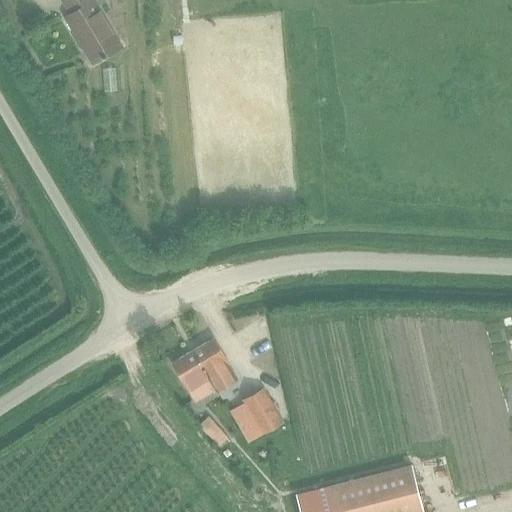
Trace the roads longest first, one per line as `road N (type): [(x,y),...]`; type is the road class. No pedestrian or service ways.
road 1 (unclassified): [(132,323),(239,275),(302,264),(511,271)]
road 2 (unclassified): [(132,323),(0,102)]
road 3 (unclassified): [(0,409),(132,323)]
